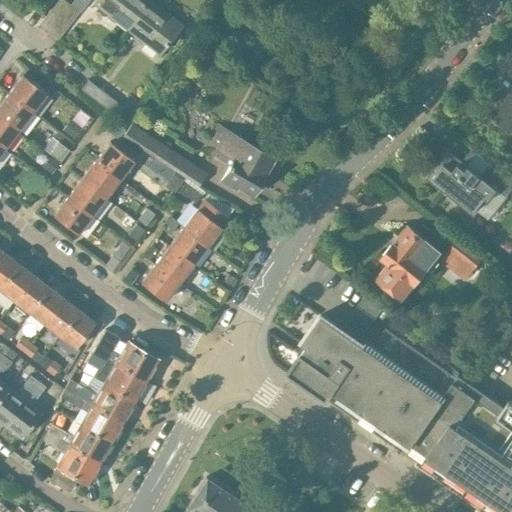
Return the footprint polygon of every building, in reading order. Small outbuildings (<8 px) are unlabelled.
[(63,0),(57,0),(38,25),(47,32),(69,4),(63,0)] [(127,29),(149,0),(98,0),(95,5),(127,29)] [(179,34),(177,32),(182,25),(149,0),(127,29),(159,54),(168,43),(170,45),(174,44),(179,38),(179,34)] [(69,4),(47,32),(56,39),(78,11),(70,5),(69,4)] [(8,94),(32,112),(46,94),(23,76),(8,94)] [(87,79),(80,89),(108,111),(110,109),(116,101),(87,79)] [(32,112),(8,94),(0,104),(0,115),(18,130),(32,112)] [(511,100),(495,121),(511,133),(511,131),(511,100)] [(18,130),(0,115),(0,143),(5,147),(18,130)] [(69,119),(61,129),(74,139),(82,129),(70,120),(69,119)] [(237,185),(252,194),(265,171),(273,157),(216,124),(210,134),(221,140),(213,153),(230,162),(220,180),(235,189),(237,185)] [(49,154),(57,160),(67,148),(58,142),(49,154)] [(96,159),(121,178),(134,161),(109,142),(96,159)] [(164,146),(157,158),(177,171),(186,177),(198,185),(206,174),(164,146)] [(448,150),(425,178),(444,194),(462,208),(473,217),(478,212),(496,189),(506,197),(511,189),(511,181),(477,153),(467,165),(461,161),(448,150)] [(50,156),(42,167),(51,173),(59,162),(50,156)] [(121,178),(96,159),(81,178),(106,197),(121,178)] [(177,171),(165,187),(174,193),(182,182),(186,177),(177,171)] [(106,197),(81,178),(68,195),(93,214),(106,197)] [(185,181),(173,197),(182,203),(187,197),(196,203),(202,194),(185,181)] [(208,194),(203,200),(226,217),(233,209),(208,194)] [(93,214),(68,195),(54,214),(78,233),(93,214)] [(196,209),(183,226),(207,244),(220,227),(227,218),(226,217),(203,200),(196,209)] [(145,226),(154,214),(146,208),(137,220),(145,226)] [(178,223),(171,218),(162,229),(169,235),(178,223)] [(127,234),(136,240),(144,230),(135,223),(127,234)] [(440,250),(408,224),(393,241),(381,256),(389,262),(376,278),(402,298),(440,250)] [(207,244),(183,226),(169,244),(192,263),(207,244)] [(484,257),(457,235),(445,249),(472,271),(484,257)] [(118,261),(129,247),(121,242),(111,255),(118,261)] [(192,263),(169,244),(155,262),(179,281),(192,263)] [(151,245),(143,255),(149,259),(157,250),(151,245)] [(4,253),(0,257),(0,288),(19,264),(4,253)] [(140,282),(164,300),(179,281),(155,262),(140,282)] [(19,264),(0,288),(0,289),(15,301),(34,276),(19,264)] [(130,267),(122,277),(124,278),(130,283),(138,273),(132,269),(130,267)] [(234,278),(228,274),(221,286),(227,289),(234,278)] [(34,276),(15,301),(30,312),(49,287),(34,276)] [(49,287),(30,312),(45,324),(65,299),(49,287)] [(365,295),(352,312),(369,326),(382,308),(365,295)] [(65,299),(45,324),(60,336),(80,311),(65,299)] [(80,311),(60,336),(75,347),(94,321),(80,311)] [(303,343),(307,345),(301,353),(300,353),(287,371),(405,453),(406,453),(417,460),(417,461),(485,508),(491,511),(511,511),(511,403),(509,401),(504,409),(460,378),(460,377),(459,376),(458,377),(385,327),(374,343),(366,337),(363,343),(321,314),(301,342),(303,343)] [(105,329),(93,350),(107,358),(146,380),(158,358),(129,342),(127,341),(119,355),(111,350),(119,336),(118,336),(105,329)] [(22,336),(14,346),(23,352),(30,342),(22,336)] [(30,342),(23,352),(30,357),(30,358),(37,348),(30,342)] [(0,360),(10,348),(3,343),(0,346),(0,360)] [(10,348),(0,360),(0,396),(8,387),(0,381),(0,370),(3,372),(17,354),(10,348)] [(93,350),(86,362),(96,368),(92,376),(105,384),(134,401),(146,380),(107,358),(93,350)] [(46,368),(45,369),(53,375),(53,374),(60,366),(52,360),(46,368)] [(8,387),(0,396),(0,421),(4,425),(37,381),(30,375),(21,387),(16,393),(8,387)] [(69,379),(65,387),(123,420),(134,401),(105,384),(98,396),(85,388),(69,379)] [(37,381),(4,425),(5,426),(22,438),(41,413),(28,402),(33,395),(36,398),(45,387),(38,382),(37,381)] [(64,389),(60,396),(89,412),(82,423),(112,440),(123,420),(65,387),(64,389)] [(74,437),(51,424),(46,432),(99,462),(112,440),(82,423),(74,437)] [(42,439),(65,452),(49,480),(68,490),(76,476),(88,483),(99,462),(46,432),(42,439)] [(189,511),(246,511),(250,506),(205,477),(184,509),(189,511)] [(275,489),(260,511),(279,511),(289,498),(275,489)] [(11,502),(6,508),(11,511),(14,511),(18,507),(11,502)]
